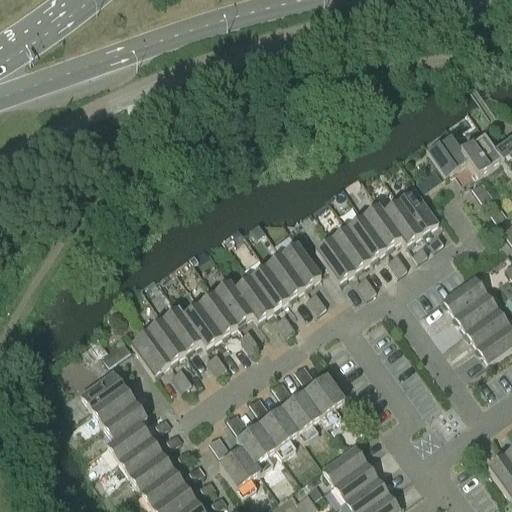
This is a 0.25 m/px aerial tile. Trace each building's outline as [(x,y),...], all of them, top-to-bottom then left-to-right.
[(461,160),(462,159),(451,143),(427,160),(444,185),(466,169),(467,168),(461,160)] [(484,143),(462,159),(461,160),(467,168),(466,169),(478,184),(500,168),(501,167),(495,159),(496,159),(484,143)] [(511,184),(511,183),(511,147),(496,159),(495,159),(501,167),(500,168),(511,184)] [(424,184),(416,190),(423,199),(431,194),(424,184)] [(471,195),(476,203),(486,196),(480,188),(471,195)] [(486,196),(476,203),(481,210),(491,203),(486,196)] [(415,197),(398,209),(421,241),(438,229),(415,197)] [(405,253),(421,241),(398,209),(384,220),(383,220),(401,245),(400,246),(405,253)] [(385,257),(400,246),(401,245),(383,220),(384,220),(379,213),(362,225),(385,257)] [(495,229),(505,222),(499,215),(490,222),(495,229)] [(362,225),(347,236),(370,268),(385,257),(362,225)] [(501,237),(506,244),(511,239),(511,232),(510,230),(501,237)] [(347,236),(331,247),(354,279),(370,268),(347,236)] [(239,237),(233,241),(237,245),(238,246),(243,242),(242,241),(239,237)] [(427,250),(433,257),(442,250),(437,243),(427,250)] [(338,291),(354,279),(331,247),(315,259),(338,291)] [(281,263),(304,295),(320,283),(297,251),(281,263)] [(412,261),(417,269),(427,262),(421,254),(412,261)] [(386,268),(392,276),(401,269),(396,261),(386,268)] [(194,262),(190,265),(191,268),(194,271),(198,267),(197,265),(194,262)] [(281,263),(266,274),(288,306),(304,295),(281,263)] [(406,276),(401,269),(392,276),(397,283),(406,276)] [(509,283),(511,280),(511,269),(503,276),(509,283)] [(266,274),(250,285),(273,317),(288,306),(266,274)] [(355,291),(360,298),(370,291),(365,284),(355,291)] [(454,323),(486,300),(474,284),(442,307),(454,323)] [(257,329),(273,317),(250,285),(235,296),(234,297),(252,322),(257,329)] [(230,289),(214,301),(237,333),(252,322),(234,297),(235,296),(230,289)] [(375,298),(370,291),(360,298),(366,305),(375,298)] [(310,314),(320,307),(315,300),(305,307),(310,314)] [(454,323),(465,339),(497,316),(486,300),(454,323)] [(214,301),(198,312),(221,344),(237,333),(214,301)] [(325,315),(320,307),(310,314),(316,321),(325,315)] [(198,312),(183,323),(201,349),(200,349),(205,356),(221,344),(198,312)] [(179,316),(162,328),(185,360),(200,349),(201,349),(183,323),(179,316)] [(465,339),(476,354),(508,332),(497,316),(465,339)] [(279,336),(289,330),(284,322),(274,329),(279,336)] [(169,371),(185,360),(162,328),(147,339),(169,371)] [(294,337),(289,330),(279,336),(284,344),(294,337)] [(511,353),(511,337),(508,332),(476,354),(488,371),(511,353)] [(243,352),(253,345),(248,338),(238,345),(243,352)] [(153,383),(169,371),(147,339),(130,351),(153,383)] [(96,343),(90,348),(99,361),(106,357),(96,343)] [(258,352),(253,345),(243,352),(248,359),(258,352)] [(116,354),(122,364),(130,359),(123,349),(116,354)] [(116,354),(109,359),(115,369),(122,364),(116,354)] [(115,369),(109,359),(101,364),(108,374),(115,369)] [(206,368),(211,375),(221,368),(216,361),(206,368)] [(226,375),(221,368),(211,375),(217,382),(226,375)] [(293,379),(298,386),(308,379),(303,372),(293,379)] [(171,383),(176,390),(185,383),(180,376),(171,383)] [(80,402),(92,418),(124,395),(112,379),(80,402)] [(308,379),(298,386),(304,393),(313,387),(308,379)] [(191,390),(185,383),(176,390),(181,397),(191,390)] [(321,425),(320,426),(326,434),(340,423),(334,416),(344,409),(327,385),(303,401),(321,425)] [(271,395),(276,402),(285,395),(280,388),(271,395)] [(92,418),(103,433),(135,411),(124,395),(92,418)] [(285,395),(276,402),(281,410),(291,403),(285,395)] [(303,401),(281,417),(298,441),(298,442),(303,450),(317,439),(312,432),(320,426),(321,425),(303,401)] [(248,411),(253,418),(263,411),(258,404),(248,411)] [(146,427),(135,411),(103,433),(114,448),(114,449),(139,431),(140,432),(146,427)] [(263,411),(253,418),(259,426),(268,419),(263,411)] [(281,417),(259,434),(276,458),(275,458),(281,466),(295,456),(289,448),(298,442),(298,441),(281,417)] [(226,427),(231,434),(241,428),(235,420),(226,427)] [(160,440),(169,433),(164,425),(155,432),(160,440)] [(241,428),(231,434),(236,442),(246,435),(241,428)] [(150,447),(140,432),(139,431),(114,449),(114,448),(107,453),(118,470),(150,447)] [(260,481),(281,466),(275,458),(276,458),(259,434),(236,450),(241,458),(242,457),(260,481)] [(171,455),(181,448),(175,441),(166,448),(171,455)] [(208,450),(213,457),(223,450),(218,443),(208,450)] [(130,485),(162,462),(150,447),(118,470),(130,485)] [(228,457),(223,450),(213,457),(219,464),(228,457)] [(334,493),(366,470),(354,454),(322,476),(334,493)] [(182,471),(192,464),(186,456),(177,463),(182,471)] [(250,488),(260,481),(242,457),(241,458),(219,474),(242,506),(256,495),(250,488)] [(173,478),(162,462),(130,485),(141,501),(173,478)] [(510,507),(511,506),(511,474),(504,464),(487,475),(510,507)] [(334,493),(345,508),(377,485),(366,470),(334,493)] [(193,486),(203,480),(198,472),(188,479),(193,486)] [(141,501),(148,511),(158,511),(184,494),(173,478),(141,501)] [(345,508),(347,511),(372,511),(388,501),(377,485),(345,508)] [(205,502),(214,495),(209,488),(199,495),(205,502)] [(191,511),(195,509),(184,494),(158,511),(191,511)] [(299,511),(307,511),(312,509),(307,501),(297,508),(299,511)] [(396,511),(388,501),(372,511),(396,511)] [(211,511),(223,511),(225,511),(220,503),(210,510),(211,511)]
